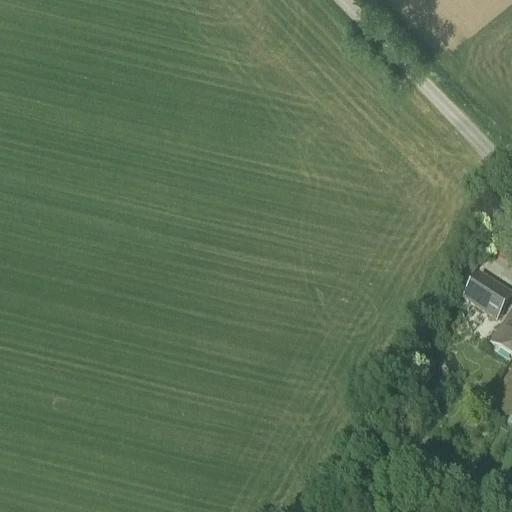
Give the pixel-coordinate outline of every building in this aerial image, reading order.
[(496,324),(511,299),(511,297),(478,275),(461,302),(496,324)] [(511,362),(511,313),(490,348),(511,362)] [(419,416),(425,401),(411,395),(404,410),(419,416)] [(396,421),(389,434),(404,442),(411,429),(396,421)] [(462,488),(471,492),(475,484),(466,480),(462,488)]
